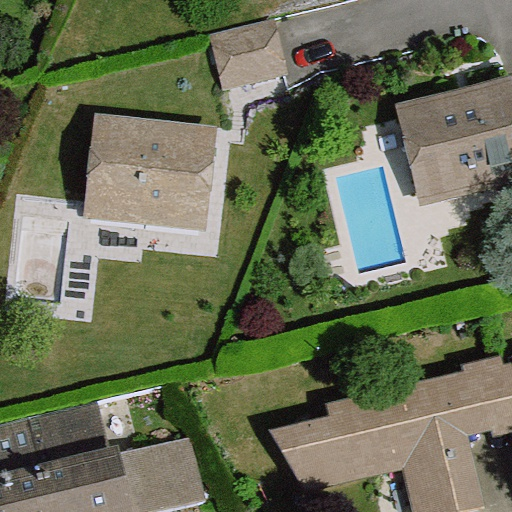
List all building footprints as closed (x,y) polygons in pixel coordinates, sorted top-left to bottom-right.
[(267,21),(207,39),(222,89),(282,72),(267,21)] [(511,81),(400,108),(423,202),(511,180),(511,81)] [(211,127),(98,113),(86,214),(199,228),(211,127)] [(511,354),(314,400),(319,419),(270,430),(285,495),(404,467),(414,511),(469,511),(475,511),(458,438),(511,425),(511,354)] [(161,511),(203,503),(188,436),(113,453),(101,401),(0,422),(0,511),(161,511)]
